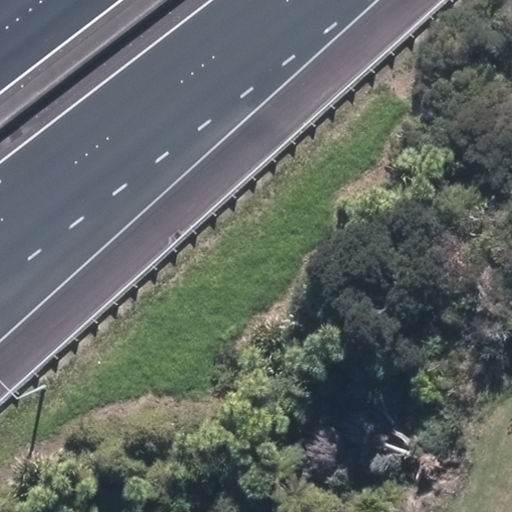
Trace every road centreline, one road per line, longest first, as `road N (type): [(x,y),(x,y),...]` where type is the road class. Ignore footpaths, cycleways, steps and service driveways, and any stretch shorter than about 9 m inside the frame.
road 1 (motorway): [(297,0),(0,296)]
road 2 (motorway): [(279,0),(0,220)]
